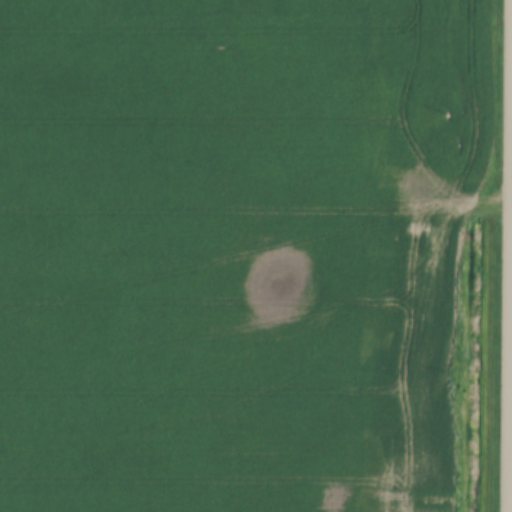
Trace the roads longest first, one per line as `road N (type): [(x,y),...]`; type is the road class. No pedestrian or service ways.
road 1 (residential): [(510,0),(508,511)]
road 2 (track): [(510,25),(425,31),(315,103)]
